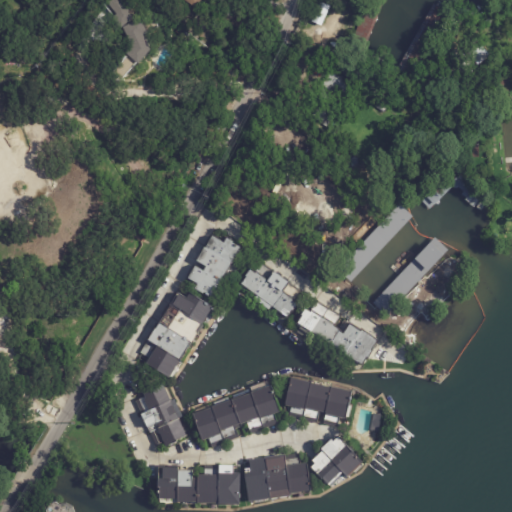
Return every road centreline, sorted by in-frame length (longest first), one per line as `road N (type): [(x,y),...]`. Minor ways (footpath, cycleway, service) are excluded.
road 1 (residential): [(2,511),(190,207),(296,0)]
road 2 (residential): [(92,370),(122,386),(148,458),(206,462),(310,437)]
road 3 (residential): [(190,207),(401,349)]
